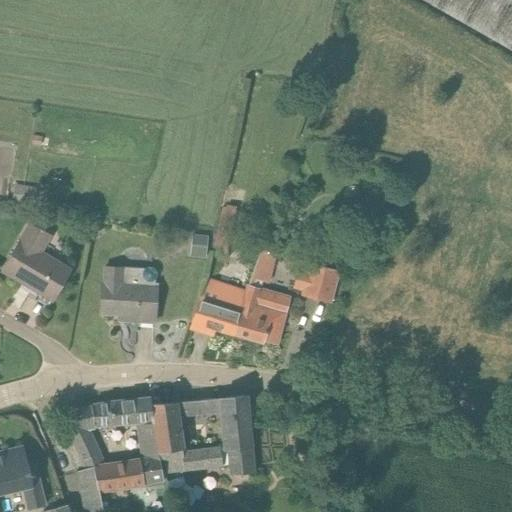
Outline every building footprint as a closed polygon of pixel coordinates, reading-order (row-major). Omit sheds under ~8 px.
[(511,0),(420,0),(511,50),(511,0)] [(0,206),(0,218),(3,221),(9,220),(13,215),(12,208),(7,205),(1,206),(0,206)] [(222,205),(211,255),(226,258),(236,207),(222,205)] [(62,283),(70,268),(43,252),(52,236),(28,222),(10,252),(12,254),(2,271),(52,300),(62,283)] [(207,236),(190,234),(188,256),(205,257),(207,236)] [(386,244),(376,243),(374,258),(384,260),(386,244)] [(329,302),(337,272),(311,265),(303,295),(329,302)] [(154,323),(157,283),(155,283),(155,281),(156,279),(157,276),(157,273),(155,269),(152,268),(149,267),(146,267),(144,269),(110,267),(103,267),(102,294),(100,314),(135,317),(135,322),(154,323)] [(234,335),(244,290),(206,278),(190,329),(204,333),(206,328),(234,335)] [(289,298),(262,291),(246,286),(244,290),(234,335),(262,343),(263,341),(276,344),(289,298)] [(252,473),(246,416),(245,396),(150,405),(148,405),(151,421),(157,455),(161,475),(183,472),(221,468),(218,447),(183,452),(180,418),(219,414),(228,477),(252,473)] [(148,405),(150,405),(150,399),(108,402),(70,412),(66,414),(70,430),(89,430),(93,430),(92,426),(151,421),(148,405)] [(161,475),(157,455),(140,457),(105,464),(89,430),(70,430),(67,431),(85,470),(75,473),(82,511),(101,511),(99,493),(162,482),(161,475)] [(28,510),(44,506),(33,463),(27,464),(22,446),(21,446),(21,447),(0,452),(0,494),(22,489),(28,510)] [(195,499),(198,500),(203,490),(193,485),(191,488),(185,485),(182,477),(166,483),(171,495),(185,504),(191,507),(195,499)]
